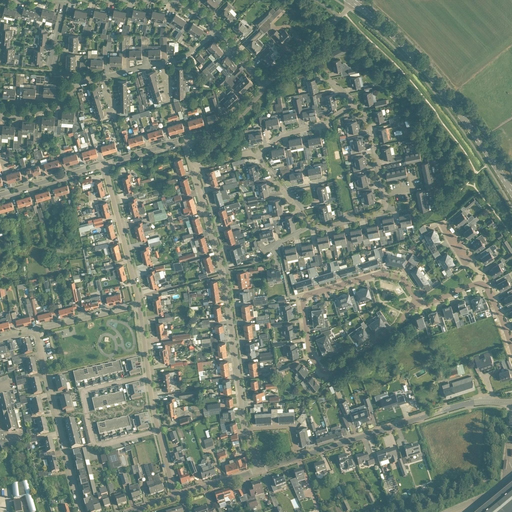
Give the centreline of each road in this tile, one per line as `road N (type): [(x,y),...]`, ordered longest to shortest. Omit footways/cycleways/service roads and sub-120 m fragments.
road 1 (residential): [(418,300),(397,326),(333,370),(309,355),(307,294),(378,273),(400,277),(413,294)]
road 2 (residential): [(246,429),(223,273),(192,168)]
road 3 (tertiary): [(257,470),(461,404),(511,402)]
road 4 (tertiary): [(511,193),(423,70),(351,4)]
road 5 (residential): [(80,511),(35,329)]
road 6 (residential): [(148,376),(82,394),(93,445),(158,431)]
road 7 (residential): [(139,305),(104,164)]
